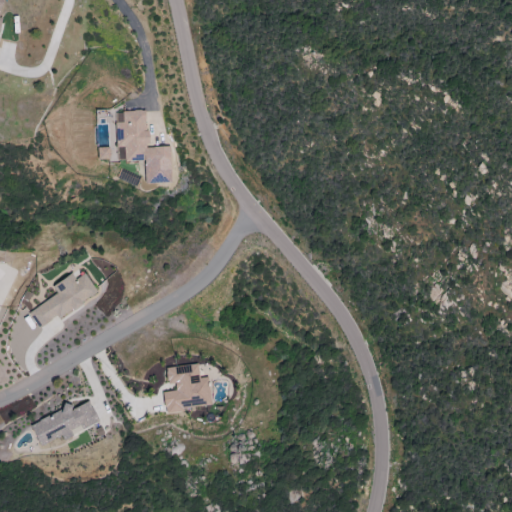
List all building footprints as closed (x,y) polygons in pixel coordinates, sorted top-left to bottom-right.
[(144,179),(169,179),(168,147),(146,148),(145,110),(120,111),(121,122),(114,122),(115,148),(123,148),(123,162),(144,161),(144,179)] [(96,159),(108,159),(108,147),(96,148),(96,159)] [(96,292),(84,273),(74,279),(70,274),(50,287),(56,294),(28,312),(39,329),(96,292)] [(53,336),(64,325),(55,316),(44,327),(53,336)] [(210,405),(207,378),(198,378),(196,365),(164,368),(166,389),(161,390),(164,414),(182,413),(181,408),(210,405)] [(38,446),(61,435),(62,439),(98,423),(88,402),(68,411),(66,407),(28,425),(38,446)]
